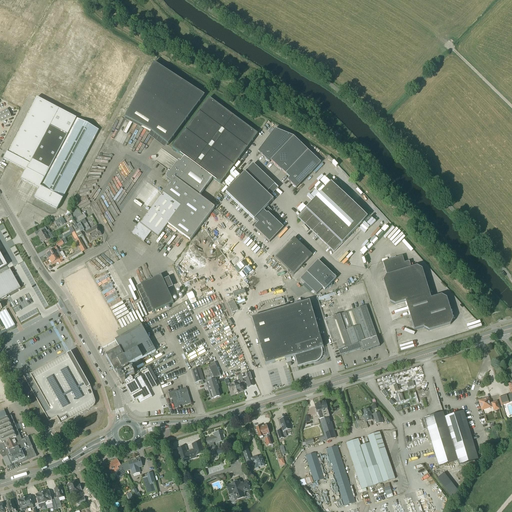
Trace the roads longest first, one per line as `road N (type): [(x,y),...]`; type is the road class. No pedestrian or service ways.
road 1 (unclassified): [(122,422),(115,389),(8,209)]
road 2 (primary): [(163,424),(218,418),(395,363)]
